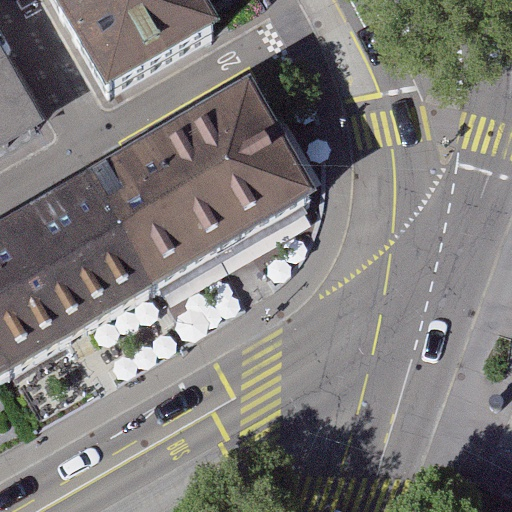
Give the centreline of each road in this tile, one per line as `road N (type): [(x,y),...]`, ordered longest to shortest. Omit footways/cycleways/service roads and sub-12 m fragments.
road 1 (residential): [(63,511),(427,307)]
road 2 (residential): [(349,22),(91,170)]
road 3 (secondary): [(367,65),(427,307)]
road 4 (secondary): [(427,307),(496,178),(511,94)]
road 5 (secondary): [(427,307),(361,511)]
road 6 (residential): [(0,9),(91,170)]
road 7 (secondary): [(367,65),(473,58),(511,30)]
